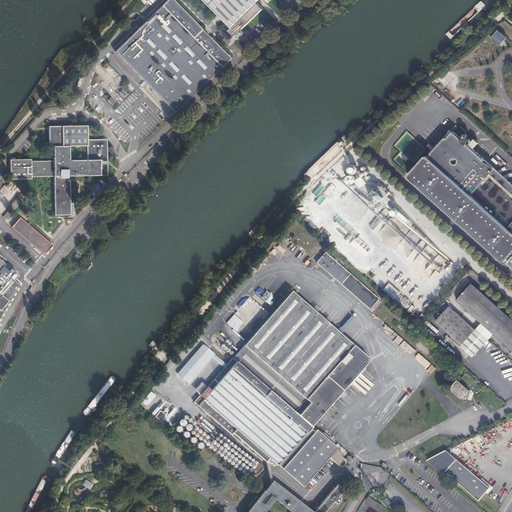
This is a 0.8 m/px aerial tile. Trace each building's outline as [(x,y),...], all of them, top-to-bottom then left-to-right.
[(229,59),(171,0),(165,0),(112,51),(173,113),(229,59)] [(203,0),(230,27),(227,30),(234,37),(263,9),(256,1),(257,0),(278,0),(279,0),(203,0)] [(501,45),(503,47),(509,40),(494,27),(488,34),(500,46),(501,45)] [(448,70),(446,67),(436,76),(438,78),(440,76),(441,77),(448,70)] [(111,97),(108,100),(112,105),(116,102),(111,97)] [(430,150),(436,143),(437,144),(443,137),(444,138),(450,131),(437,119),(418,140),(430,150)] [(436,143),(430,150),(431,151),(427,156),(425,155),(424,155),(423,155),(422,155),(408,173),(407,173),(407,174),(407,175),(407,176),(408,177),(501,259),(501,260),(502,260),(503,260),(503,259),(506,257),(509,259),(507,260),(507,262),(511,265),(511,184),(492,167),(492,166),(470,147),(473,144),(468,139),(469,139),(469,138),(468,137),(467,136),(466,136),(465,137),(464,136),(465,135),(465,134),(465,133),(464,132),(463,131),(464,130),(458,124),(457,125),(451,132),(450,131),(444,138),(443,137),(437,144),(436,143)] [(30,180),(30,177),(52,177),(53,215),(69,215),(67,176),(106,176),(106,140),(86,140),(86,126),(47,127),(47,147),(52,147),(51,161),(29,161),(29,160),(8,160),(8,180),(30,180)] [(395,146),(405,154),(407,151),(412,154),(417,158),(424,148),(414,141),(412,144),(402,136),(395,146)] [(312,194),(316,197),(325,187),(321,184),(312,194)] [(344,190),(340,187),(338,190),(331,184),(323,193),(329,198),(335,191),(339,195),(344,190)] [(379,202),(387,193),(378,185),(370,195),(379,202)] [(393,198),(387,193),(379,202),(384,207),(393,198)] [(315,202),(319,205),(325,197),(321,194),(315,202)] [(374,222),(377,225),(389,211),(386,208),(374,222)] [(350,232),(354,228),(337,215),(333,220),(350,232)] [(51,246),(18,218),(10,228),(43,256),(51,246)] [(350,234),(345,239),(349,244),(354,239),(350,234)] [(398,248),(405,251),(410,243),(403,239),(398,248)] [(323,252),(314,262),(368,309),(377,299),(323,252)] [(301,260),(303,261),(305,258),(307,259),(304,263),(306,266),(311,260),(304,255),(301,260)] [(433,277),(435,269),(443,272),(445,266),(440,265),(440,264),(423,257),(420,263),(417,262),(414,270),(433,277)] [(17,276),(0,261),(0,310),(8,302),(0,296),(17,276)] [(373,277),(418,317),(421,313),(376,274),(373,277)] [(456,300),(481,323),(492,333),(511,350),(511,319),(471,282),(456,300)] [(290,291),(240,349),(318,418),(321,415),(323,412),(368,359),(290,291)] [(461,345),(475,330),(448,306),(434,321),(461,345)] [(476,328),(487,338),(490,336),(492,333),(481,323),(478,326),(476,328)] [(486,340),(487,338),(476,328),(475,330),(486,340)] [(486,340),(475,330),(461,345),(460,346),(471,356),(486,340)] [(175,375),(187,385),(213,355),(202,345),(175,375)] [(318,418),(240,349),(237,353),(193,402),(230,435),(232,433),(265,461),(266,460),(269,464),(270,463),(274,466),(275,464),(276,465),(277,464),(303,486),(330,456),(331,457),(330,458),(338,464),(340,465),(341,465),(342,465),(343,465),(344,464),(344,463),(344,462),(344,461),(343,460),(344,459),(340,455),(341,452),(338,449),(336,452),(335,451),(334,452),(333,452),(337,447),(317,429),(314,431),(310,427),(318,418)] [(451,388),(464,400),(465,400),(467,400),(468,400),(468,399),(469,399),(471,391),(458,380),(451,388)] [(165,407),(163,412),(160,410),(155,417),(162,421),(169,409),(165,407)] [(206,444),(246,476),(257,462),(218,431),(213,438),(196,424),(197,422),(185,412),(173,428),(201,450),(206,444)] [(450,463),(443,471),(479,501),(490,488),(456,459),(452,465),(450,463)] [(323,511),(333,501),(337,496),(339,493),(339,490),(339,489),(339,488),(338,488),(338,487),(336,487),(335,487),(333,488),(332,488),(313,511),(272,479),(264,490),(263,490),(245,511),(323,511)] [(86,480),(84,484),(83,484),(86,487),(90,489),(90,488),(92,484),(89,482),(86,480)]
